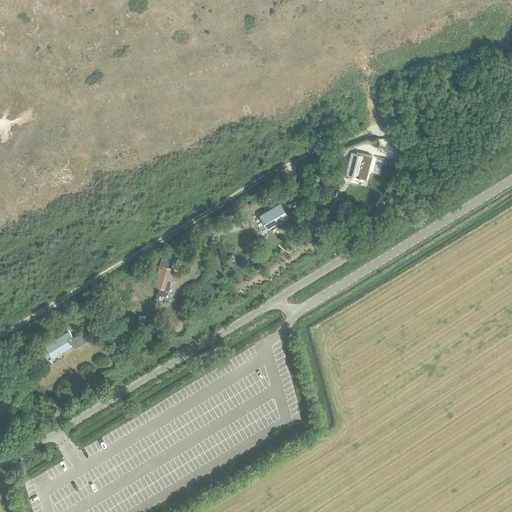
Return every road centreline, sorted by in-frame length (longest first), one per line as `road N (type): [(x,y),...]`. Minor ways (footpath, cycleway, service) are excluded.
road 1 (unclassified): [(0,463),(275,300),(299,310),(511,179)]
road 2 (track): [(0,334),(288,164),(385,130)]
